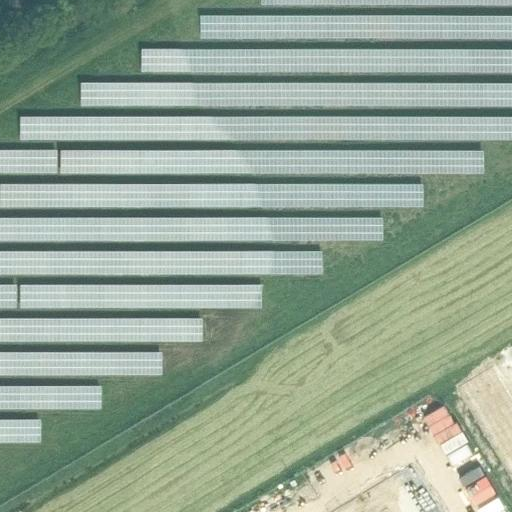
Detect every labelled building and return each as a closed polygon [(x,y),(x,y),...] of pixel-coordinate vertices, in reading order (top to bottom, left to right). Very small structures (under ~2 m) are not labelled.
[(493,365),(458,386),(466,399),(501,378),(493,365)] [(501,378),(466,399),(473,411),(508,390),(501,378)] [(511,396),(508,390),(473,411),(481,424),(511,404),(511,396)] [(511,404),(481,424),(488,436),(511,421),(511,404)] [(511,421),(488,436),(496,448),(511,438),(511,421)] [(511,438),(496,448),(503,461),(511,455),(511,438)] [(511,455),(503,461),(510,473),(511,472),(511,455)]
